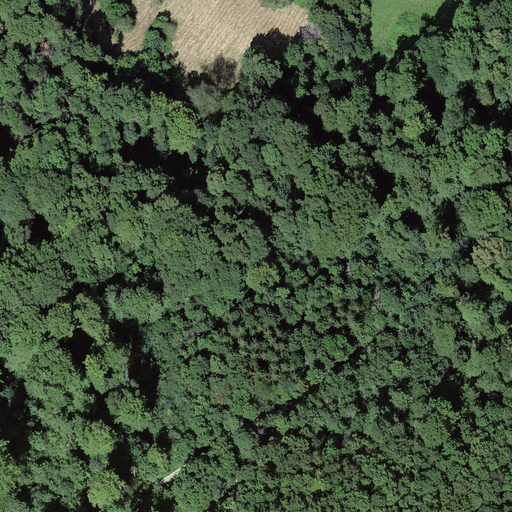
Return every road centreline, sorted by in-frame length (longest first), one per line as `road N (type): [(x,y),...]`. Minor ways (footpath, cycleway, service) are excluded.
road 1 (track): [(511,170),(382,330),(308,396)]
road 2 (track): [(308,396),(106,511)]
